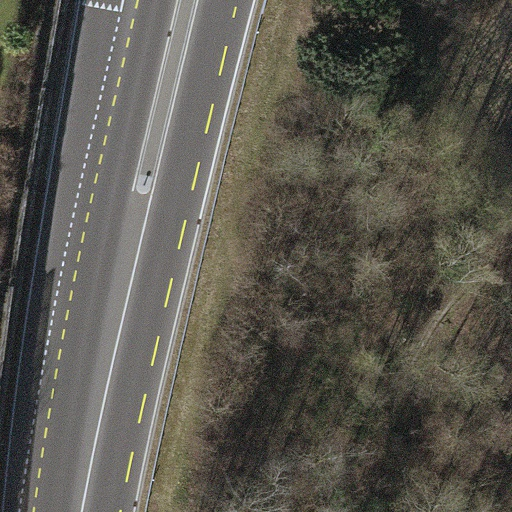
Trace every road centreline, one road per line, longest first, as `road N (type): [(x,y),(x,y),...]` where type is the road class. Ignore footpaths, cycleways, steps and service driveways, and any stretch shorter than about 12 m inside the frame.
road 1 (primary): [(110,338),(172,193),(218,0)]
road 2 (primary): [(159,0),(116,180)]
road 3 (secondary): [(103,0),(116,180)]
road 4 (primary): [(82,511),(110,338)]
road 5 (primary): [(116,180),(110,338)]
